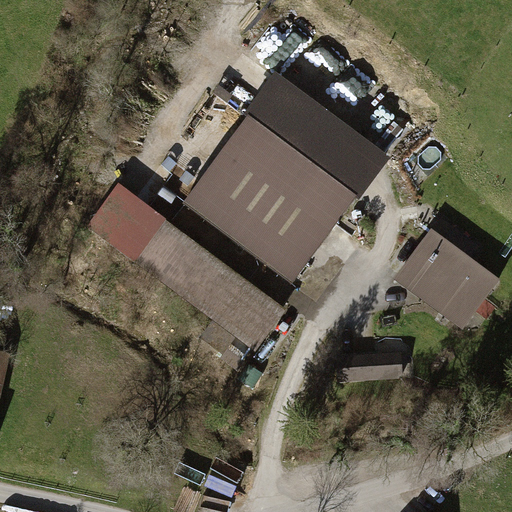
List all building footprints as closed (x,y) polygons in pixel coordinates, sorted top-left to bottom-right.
[(320,166),(250,115),(185,204),(294,284),(369,182),(329,153),(320,166)] [(285,309),(121,186),(90,226),(214,319),(200,337),(219,351),(217,355),(238,371),(245,362),(228,348),(238,335),(255,348),(285,309)] [(430,230),(394,279),(463,329),(501,278),(472,257),(481,246),(452,225),(442,239),(430,230)] [(400,352),(335,355),(337,382),(402,378),(400,352)] [(0,392),(9,355),(0,353),(0,392)]
